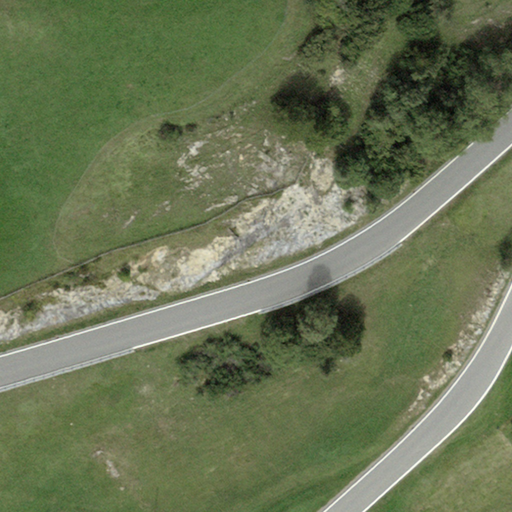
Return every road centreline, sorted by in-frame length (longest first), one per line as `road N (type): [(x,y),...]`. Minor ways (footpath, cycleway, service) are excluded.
road 1 (unclassified): [(511,125),(395,226),(333,264),(0,372)]
road 2 (unclassified): [(343,511),(450,412),(511,316)]
